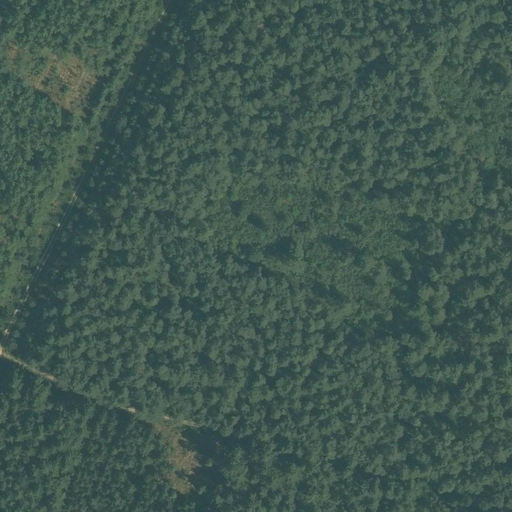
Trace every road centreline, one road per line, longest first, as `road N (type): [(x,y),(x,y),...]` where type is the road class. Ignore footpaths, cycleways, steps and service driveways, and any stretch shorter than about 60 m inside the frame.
road 1 (track): [(0,354),(108,405),(511,499)]
road 2 (track): [(172,0),(0,346)]
